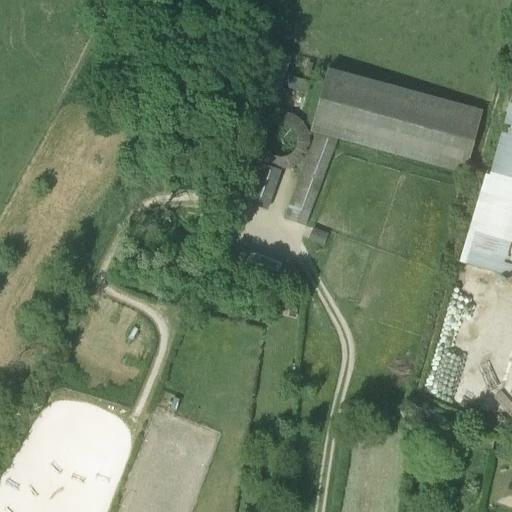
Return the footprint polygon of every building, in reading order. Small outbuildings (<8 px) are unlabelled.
[(291,59),(260,51),(257,63),(287,71),(291,59)] [(467,175),(483,112),(328,71),(311,135),(316,136),(283,220),(304,228),(338,142),(467,175)] [(267,211),(280,173),(252,164),(240,202),(267,211)] [(511,221),(496,274),(511,278),(511,221)] [(437,434),(444,420),(425,412),(418,425),(437,434)]
